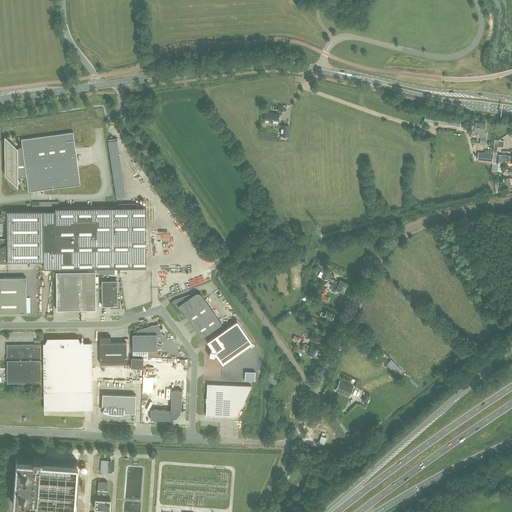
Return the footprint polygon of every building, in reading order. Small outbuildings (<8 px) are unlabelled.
[(279,114),(271,113),(271,112),(265,112),(265,121),(272,121),(271,123),(278,123),(279,114)] [(461,119),(426,114),(425,121),(460,125),(461,119)] [(475,132),(479,132),(479,135),(480,136),(481,136),(480,143),(485,144),(487,133),(485,133),(486,124),(476,123),(476,125),(474,125),(473,128),(475,128),(475,132)] [(289,126),(281,125),(280,135),(288,136),(289,126)] [(4,136),(5,156),(5,174),(18,187),(18,177),(26,177),(28,191),(80,184),(73,132),(21,139),(22,146),(17,148),(4,136)] [(511,155),(507,155),(502,154),(497,154),(497,153),(498,147),(494,147),(493,152),(493,154),(493,156),(511,158),(511,155)] [(478,160),(492,161),(493,154),(479,152),(478,160)] [(8,261),(44,261),(44,268),(98,267),(146,267),(145,207),(135,207),(135,203),(119,203),(119,207),(55,207),(55,210),(55,220),(101,220),(101,230),(97,230),(97,237),(44,238),(7,238),(0,238),(0,262),(8,262),(8,261)] [(261,212),(267,221),(270,219),(264,209),(264,210),(263,209),(261,205),(256,208),(257,210),(256,211),(258,213),(262,211),(261,212)] [(7,237),(7,238),(44,238),(97,237),(97,230),(101,230),(101,220),(55,220),(55,210),(2,211),(2,214),(0,214),(0,222),(6,223),(7,224),(7,237)] [(327,280),(328,277),(331,272),(325,270),(321,278),(327,280)] [(71,310),(77,310),(77,271),(56,271),(56,310),(71,309),(71,310)] [(95,271),(77,271),(77,310),(81,310),(81,309),(96,309),(95,271)] [(0,297),(26,297),(26,277),(0,277),(0,297)] [(333,279),(332,282),(346,288),(348,283),(340,280),(339,282),(333,279)] [(120,307),(120,300),(118,300),(117,280),(102,280),(102,305),(114,305),(114,307),(120,307)] [(344,293),(346,288),(332,282),(330,285),(337,288),(336,290),(344,293)] [(323,287),(318,299),(326,302),(329,297),(324,295),(327,289),(323,287)] [(183,314),(186,318),(187,318),(201,338),(222,323),(202,294),(201,294),(200,293),(199,293),(198,292),(197,292),(196,292),(195,293),(194,293),(191,296),(190,295),(189,295),(175,300),(174,301),(174,302),(174,303),(180,310),(181,309),(184,313),(183,314),(183,313),(183,314)] [(26,312),(26,297),(0,297),(0,312),(26,312)] [(330,297),(328,304),(334,306),(336,300),(330,297)] [(334,317),(335,314),(334,314),(334,313),(327,310),(325,313),(321,312),(320,315),(324,317),(327,318),(326,321),(330,323),(333,316),(334,317)] [(315,326),(318,319),(312,317),(309,324),(315,326)] [(237,320),(207,341),(211,348),(211,350),(210,350),(209,355),(214,356),(215,355),(216,355),(222,364),(253,342),(237,320)] [(157,350),(157,336),(161,336),(158,324),(138,330),(138,334),(132,334),(133,350),(157,350)] [(111,336),(110,336),(100,336),(100,364),(127,363),(126,341),(111,341),(111,336)] [(92,409),(92,391),(92,342),(81,342),(78,337),(47,337),(45,343),(43,343),(44,409),(92,409)] [(296,343),(297,342),(294,340),(292,344),(298,347),(299,346),(300,347),(299,348),(309,352),(308,354),(315,357),(316,357),(317,355),(317,353),(300,345),(296,343)] [(302,342),(300,345),(317,353),(318,351),(319,351),(320,349),(319,349),(320,348),(312,345),(311,347),(302,342)] [(41,382),(41,344),(7,344),(7,382),(41,382)] [(143,368),(143,357),(131,357),(131,367),(143,368)] [(391,360),(387,363),(394,371),(398,367),(391,360)] [(143,376),(142,391),(153,392),(153,377),(143,376)] [(349,396),(353,386),(340,380),(335,390),(349,396)] [(206,415),(216,416),(226,416),(236,416),(244,402),(252,385),(217,384),(207,383),(206,415)] [(170,420),(170,424),(171,424),(171,419),(173,419),(175,419),(177,418),(179,416),(180,414),(181,412),(181,410),(186,410),(181,410),(182,390),(172,389),(171,409),(151,408),(150,419),(170,420)] [(135,413),(136,395),(102,393),(102,406),(100,406),(101,406),(101,409),(104,409),(103,411),(105,412),(108,413),(110,413),(112,414),(114,414),(116,414),(118,414),(121,414),(123,414),(124,413),(135,413)] [(14,504),(15,504),(15,506),(30,507),(29,510),(32,511),(36,511),(37,508),(73,510),(76,508),(80,464),(77,461),(40,458),(40,455),(40,454),(40,453),(39,452),(38,452),(37,453),(36,453),(36,454),(33,454),(33,457),(18,456),(18,458),(17,458),(16,459),(13,503),(13,504),(14,504)] [(108,473),(108,472),(111,472),(111,461),(108,461),(108,460),(101,460),(100,472),(108,473)] [(107,489),(107,481),(98,480),(98,489),(97,489),(98,489),(97,494),(106,494),(107,490),(107,489)] [(93,508),(109,509),(110,500),(94,498),(93,508)]
